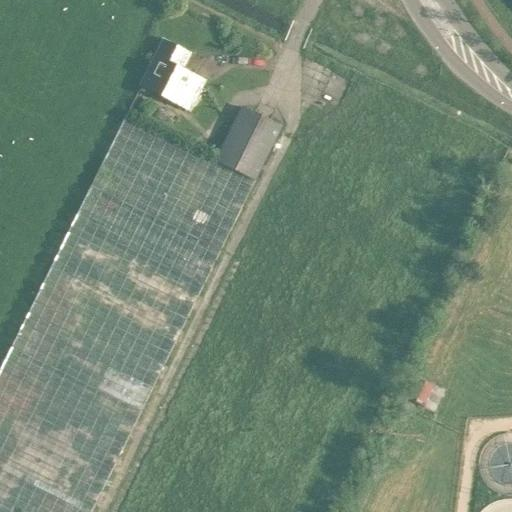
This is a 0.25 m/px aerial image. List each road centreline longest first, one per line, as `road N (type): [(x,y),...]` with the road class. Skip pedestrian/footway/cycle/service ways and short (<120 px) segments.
road 1 (tertiary): [(511,95),(461,49),(426,0)]
road 2 (track): [(460,511),(468,443),(485,422),(511,421)]
